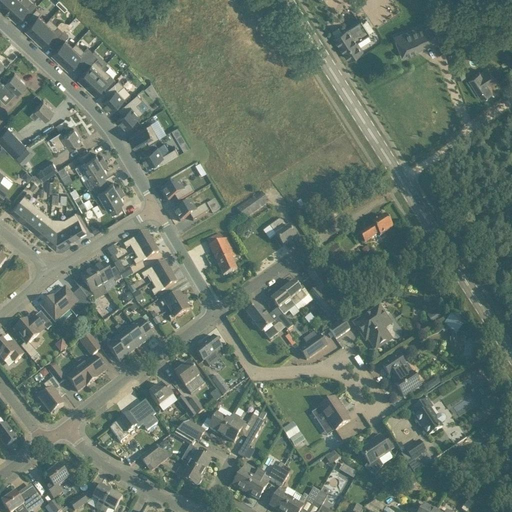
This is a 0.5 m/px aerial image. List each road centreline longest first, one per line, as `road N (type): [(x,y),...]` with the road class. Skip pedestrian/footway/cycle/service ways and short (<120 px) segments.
road 1 (primary): [(511,356),(286,0)]
road 2 (residential): [(156,208),(94,112),(0,24)]
road 3 (residential): [(216,314),(393,191)]
road 4 (residential): [(64,429),(216,314)]
road 5 (residential): [(330,369),(253,375),(216,314)]
road 6 (track): [(511,102),(403,184)]
road 7 (residential): [(48,273),(156,208)]
road 8 (residential): [(216,314),(156,208)]
